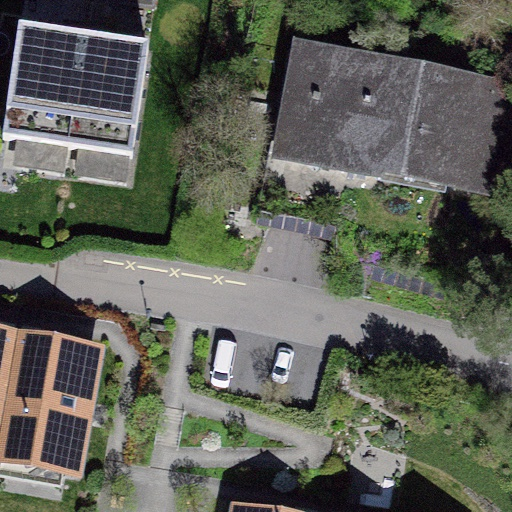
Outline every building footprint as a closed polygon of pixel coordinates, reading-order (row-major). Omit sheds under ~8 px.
[(154,0),(88,0),(89,1),(153,11),(154,0)] [(3,140),(67,149),(83,40),(19,30),(3,140)] [(132,159),(148,50),(83,40),(67,149),(132,159)] [(510,92),(304,53),(272,220),(336,232),(348,170),(378,176),(379,169),(491,191),(510,92)] [(0,433),(16,345),(0,342),(0,433)] [(16,345),(0,433),(0,459),(72,472),(92,359),(16,345)]
